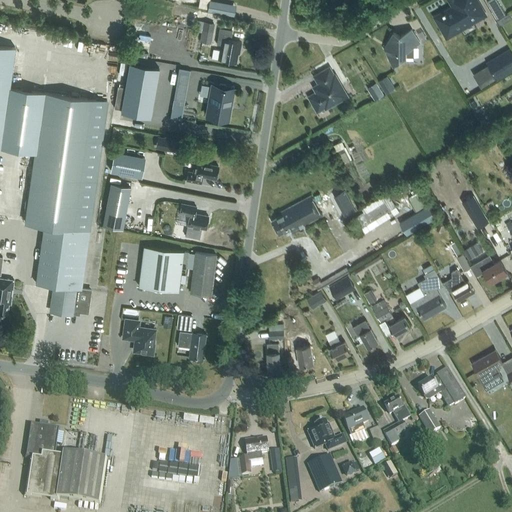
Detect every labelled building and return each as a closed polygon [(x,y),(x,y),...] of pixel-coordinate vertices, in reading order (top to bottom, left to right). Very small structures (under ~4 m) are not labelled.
[(226,3),(210,0),(209,0),(207,10),(224,13),(226,3)] [(436,17),(447,36),(485,15),(476,0),(450,0),(455,7),(436,17)] [(497,0),(488,0),(487,1),(498,18),(506,14),(497,0)] [(220,27),(217,44),(223,45),(222,50),(220,50),(218,58),(221,59),(236,62),(238,48),(240,49),(241,42),(230,40),(232,30),(220,27)] [(200,40),(211,42),(213,30),(202,28),(200,40)] [(390,60),(391,59),(394,64),(400,61),(405,60),(405,58),(406,57),(414,57),(414,47),(420,43),(412,29),(400,36),(394,32),(385,48),(388,54),(390,60)] [(36,282),(57,285),(56,292),(53,292),(52,300),(53,301),(52,310),(53,310),(53,309),(56,310),(57,312),(59,310),(64,311),(65,313),(67,312),(70,312),(70,313),(70,312),(79,313),(79,310),(88,312),(91,289),(82,288),(88,243),(81,242),(83,229),(89,230),(104,120),(90,118),(93,98),(9,87),(14,47),(0,44),(0,146),(35,151),(25,221),(44,224),(36,282)] [(511,68),(511,51),(511,50),(489,64),(497,78),(511,68)] [(120,111),(149,117),(159,68),(130,62),(120,111)] [(327,108),(347,96),(335,75),(334,76),(330,68),(315,76),(320,84),(315,87),(318,92),(310,97),(318,111),(326,107),(327,108)] [(379,81),(386,93),(395,87),(388,76),(379,81)] [(202,83),(200,94),(210,96),(206,114),(228,118),(229,109),(231,109),(231,108),(230,108),(230,104),(232,104),(232,103),(231,103),(233,88),(212,84),(212,85),(202,83)] [(370,91),(375,100),(384,94),(379,86),(370,91)] [(181,119),(183,109),(173,107),(171,118),(181,119)] [(488,149),(496,145),(488,132),(480,137),(488,149)] [(156,147),(177,151),(179,140),(158,136),(156,147)] [(111,170),(141,176),(144,156),(115,151),(111,170)] [(208,163),(209,162),(196,159),(193,171),(188,170),(186,179),(201,182),(202,176),(216,178),(218,165),(208,163)] [(405,195),(420,190),(416,179),(401,184),(405,195)] [(105,212),(125,216),(131,186),(111,182),(105,212)] [(273,211),(301,197),(295,183),(278,192),(281,197),(269,203),(273,211)] [(345,216),(356,210),(345,190),(334,195),(345,216)] [(382,195),(362,208),(368,218),(388,205),(382,195)] [(474,195),(462,202),(473,220),(484,213),(474,195)] [(282,215),(273,220),(280,234),(290,229),(291,232),(321,216),(310,196),(281,212),(282,215)] [(205,228),(208,215),(195,212),(196,206),(182,202),(180,212),(189,214),(186,229),(200,232),(201,227),(205,228)] [(400,222),(407,235),(436,218),(429,205),(400,222)] [(338,222),(327,228),(334,241),(345,235),(338,222)] [(324,248),(329,260),(347,253),(342,241),(324,248)] [(460,248),(456,241),(451,243),(455,251),(460,248)] [(469,259),(484,251),(478,241),(463,249),(469,259)] [(143,245),(138,285),(178,290),(183,250),(143,245)] [(190,292),(211,294),(216,254),(195,251),(190,292)] [(457,257),(465,271),(471,267),(463,253),(457,257)] [(360,279),(357,274),(382,258),(380,254),(351,272),(356,281),(360,279)] [(494,263),(490,255),(471,266),(477,276),(485,271),(491,281),(507,272),(500,259),(494,263)] [(420,311),(424,318),(447,306),(436,288),(444,284),(435,268),(424,274),(426,278),(418,283),(425,294),(411,302),(417,313),(418,313),(417,312),(420,311)] [(465,282),(460,274),(461,273),(457,268),(452,271),(453,279),(446,284),(444,281),(444,282),(450,292),(453,290),(459,300),(475,291),(469,280),(465,282)] [(348,274),(329,285),(337,299),(356,288),(348,274)] [(0,312),(7,314),(9,304),(11,304),(14,279),(0,277),(0,312)] [(307,299),(313,309),(327,300),(321,290),(307,299)] [(367,299),(370,304),(377,300),(374,295),(367,299)] [(396,321),(392,314),(384,299),(372,306),(381,320),(386,317),(390,324),(396,335),(411,326),(405,316),(396,321)] [(165,314),(164,321),(163,327),(171,328),(172,322),(173,316),(165,314)] [(179,314),(177,327),(178,324),(189,325),(190,316),(192,316),(179,314)] [(285,314),(285,333),(304,332),(303,319),(300,319),(300,314),(285,314)] [(137,327),(138,321),(126,319),(123,337),(132,338),(132,337),(136,338),(134,349),(142,351),(142,352),(153,354),(154,343),(153,343),(155,329),(137,327)] [(366,319),(353,326),(358,336),(361,334),(368,348),(378,342),(366,319)] [(180,330),(178,345),(190,346),(189,356),(204,358),(207,334),(193,332),(193,331),(180,330)] [(270,330),(270,338),(285,338),(285,330),(270,330)] [(338,336),(329,341),(332,347),(330,348),(336,359),(351,352),(345,341),(341,343),(338,336)] [(300,365),(314,363),(311,345),(297,347),(296,340),(290,341),(292,353),(298,352),(300,365)] [(279,343),(268,343),(268,352),(268,369),(280,369),(280,352),(279,352),(279,343)] [(499,371),(496,366),(503,362),(495,349),(473,362),(484,382),(494,376),(494,374),(499,371)] [(418,387),(424,397),(425,399),(429,401),(440,394),(448,408),(454,404),(455,405),(465,399),(447,369),(436,376),(437,377),(432,380),(431,379),(418,387)] [(396,438),(406,432),(400,423),(410,417),(404,406),(402,407),(397,398),(384,406),(389,415),(393,413),(399,424),(383,433),(391,447),(399,443),(396,438)] [(368,422),(363,409),(342,418),(348,431),(351,437),(365,430),(362,424),(368,422)] [(440,429),(429,412),(419,418),(430,435),(440,429)] [(160,444),(165,416),(152,414),(148,442),(160,444)] [(322,421),(314,425),(316,428),(307,433),(314,450),(315,450),(316,450),(325,446),(327,451),(346,443),(342,436),(333,440),(326,425),(324,426),(322,421)] [(62,457),(55,456),(59,429),(31,425),(26,458),(32,459),(26,497),(57,502),(58,499),(98,505),(105,460),(62,453),(62,457)] [(375,445),(384,441),(378,427),(369,431),(375,445)] [(268,453),(266,439),(245,442),(247,456),(248,456),(248,458),(239,459),(242,476),(251,474),(249,462),(262,460),(261,454),(268,453)] [(393,457),(398,454),(395,448),(389,451),(393,457)] [(385,460),(380,451),(370,456),(375,466),(385,460)] [(330,455),(308,465),(320,493),(342,483),(330,455)] [(390,462),(382,466),(390,479),(397,474),(390,462)] [(282,463),(272,464),(273,472),(280,472),(280,473),(283,473),(282,463)] [(356,463),(353,464),(352,463),(341,467),(346,478),(357,473),(356,472),(360,471),(356,463)] [(297,483),(289,484),(291,504),(299,503),(297,483)]
